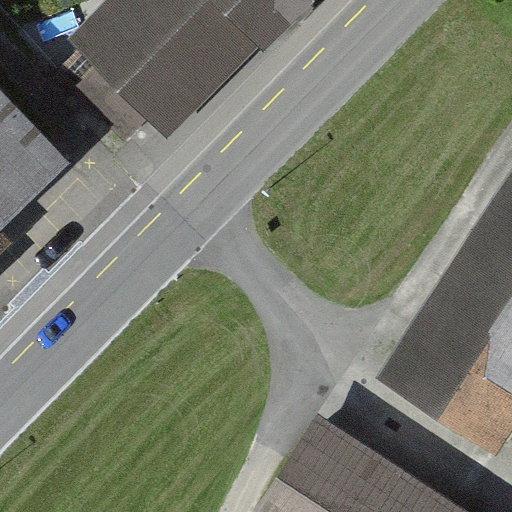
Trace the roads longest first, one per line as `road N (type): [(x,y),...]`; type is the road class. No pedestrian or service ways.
road 1 (secondary): [(0,413),(409,0)]
road 2 (track): [(238,511),(327,309)]
